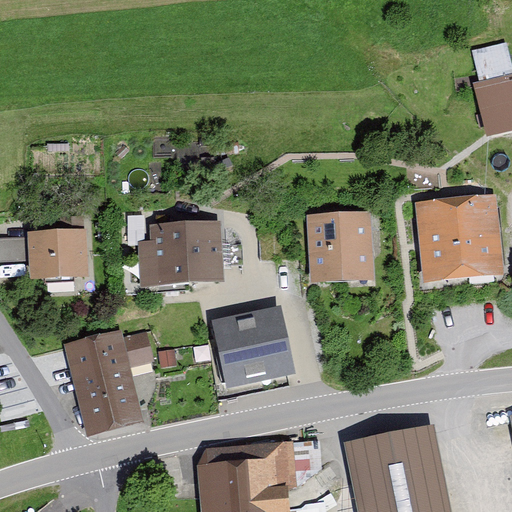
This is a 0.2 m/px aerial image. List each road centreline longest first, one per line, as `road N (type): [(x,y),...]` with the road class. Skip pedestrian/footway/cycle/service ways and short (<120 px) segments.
road 1 (tertiary): [(0,485),(119,444),(385,394),(511,382)]
road 2 (track): [(83,454),(0,314)]
